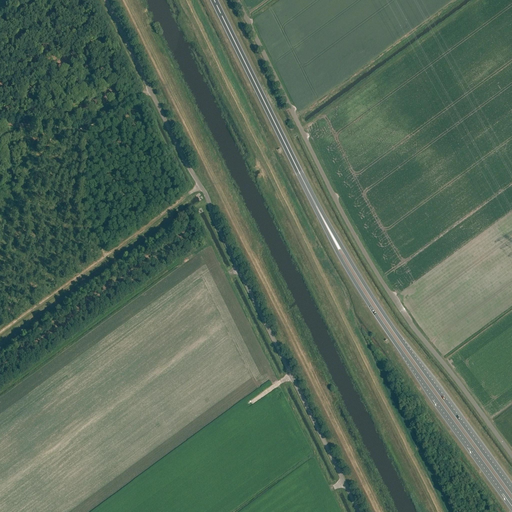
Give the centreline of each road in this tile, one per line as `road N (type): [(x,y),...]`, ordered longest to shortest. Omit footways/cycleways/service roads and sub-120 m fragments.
road 1 (unclassified): [(358,511),(105,0)]
road 2 (unclassified): [(511,455),(366,255),(238,0)]
road 3 (trunk): [(511,491),(314,203)]
road 4 (trunk): [(314,203),(401,353),(502,491)]
road 5 (trunk): [(314,203),(214,0)]
